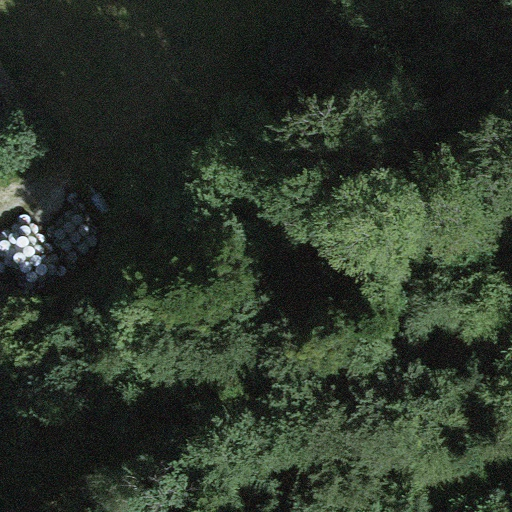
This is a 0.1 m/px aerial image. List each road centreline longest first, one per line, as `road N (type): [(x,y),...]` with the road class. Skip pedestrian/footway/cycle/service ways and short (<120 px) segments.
road 1 (track): [(0,477),(511,315)]
road 2 (track): [(511,425),(425,511)]
